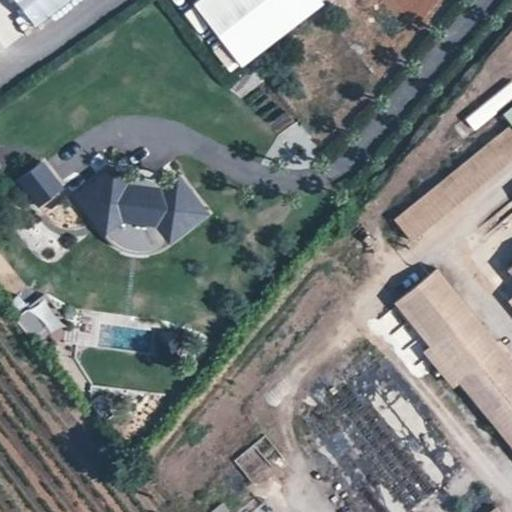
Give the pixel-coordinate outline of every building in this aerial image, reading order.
[(3,0),(25,30),(68,0),(3,0)] [(323,6),(318,0),(204,0),(195,8),(241,68),(323,6)] [(511,81),(464,119),(473,131),(511,100),(511,81)] [(504,122),(511,132),(511,107),(501,116),(504,122)] [(511,132),(504,122),(388,215),(409,239),(511,156),(511,132)] [(42,161),(15,180),(37,210),(64,190),(42,161)] [(128,191),(111,168),(72,198),(102,236),(120,222),(153,227),(166,244),(204,214),(175,176),(152,193),(148,188),(147,187),(135,186),(128,191)] [(390,303),(511,451),(511,369),(430,269),(390,303)] [(32,344),(61,330),(47,300),(18,314),(32,344)] [(279,511),(270,500),(253,511),(279,511)]
